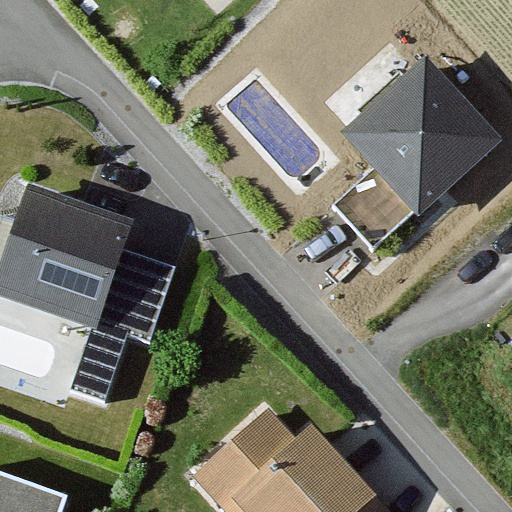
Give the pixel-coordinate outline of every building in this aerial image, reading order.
[(427,68),(344,142),(373,175),(335,209),(374,253),(412,219),(417,225),(501,151),(427,68)] [(21,183),(0,245),(0,297),(95,329),(120,253),(131,219),(21,183)] [(177,272),(120,253),(95,329),(73,392),(105,403),(127,340),(151,348),(177,272)] [(267,415),(198,474),(229,511),(386,511),(315,430),(294,448),(267,415)] [(64,511),(67,504),(0,480),(0,511),(64,511)]
